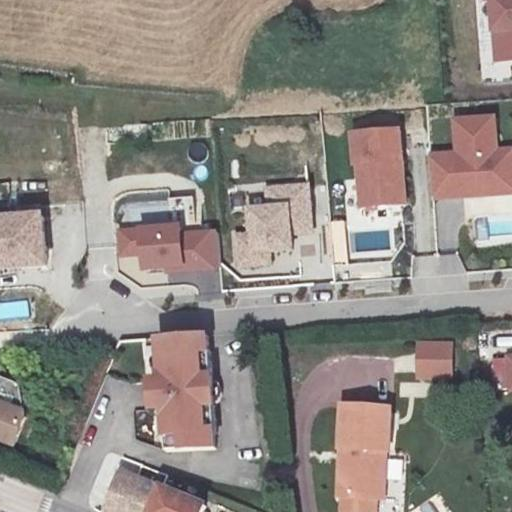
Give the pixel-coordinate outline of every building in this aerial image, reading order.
[(511,0),(486,0),(493,63),(511,61),(511,0)] [(456,151),(429,153),(432,200),(511,193),(511,149),(501,150),(498,114),(453,118),(456,151)] [(402,131),(354,135),(359,208),(407,205),(402,131)] [(250,233),(234,234),(237,268),(272,266),(272,257),(295,255),(293,237),(314,235),(310,184),(266,188),(268,206),(248,207),(250,233)] [(45,216),(0,219),(0,271),(49,268),(45,216)] [(183,226),(117,230),(119,259),(142,258),(143,276),(220,271),(218,231),(183,233),(183,226)] [(463,272),(461,254),(441,257),(443,275),(463,272)] [(210,335),(159,338),(161,381),(158,381),(159,386),(155,390),(154,395),(160,401),(161,406),(163,405),(164,448),(213,447),(212,431),(214,431),(213,350),(211,350),(210,335)] [(453,381),(453,344),(417,343),(417,381),(453,381)] [(25,344),(0,345),(0,379),(23,380),(25,344)] [(511,349),(501,350),(503,381),(511,380),(511,349)] [(0,407),(6,407),(23,380),(0,379),(0,407)] [(340,511),(376,511),(377,502),(385,502),(391,410),(339,407),(334,501),(342,502),(340,511)] [(103,511),(197,511),(201,505),(139,477),(121,468),(103,511)]
